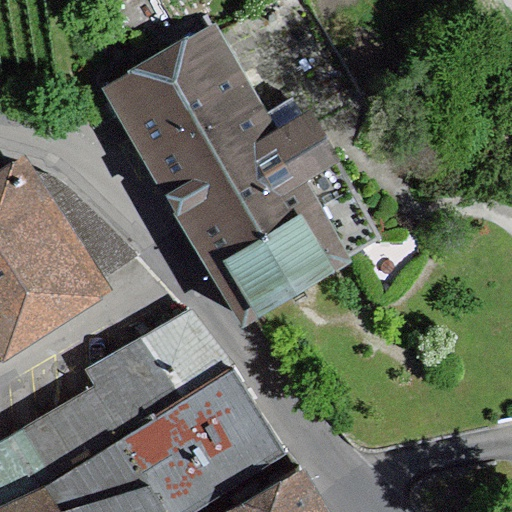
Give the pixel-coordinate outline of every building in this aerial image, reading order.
[(212,27),(107,87),(175,203),(305,126),(290,101),(265,116),(212,27)] [(314,141),(305,126),(175,203),(244,319),(377,236),(321,136),(314,141)] [(132,251),(55,178),(20,166),(0,179),(0,344),(96,282),(93,278),(132,251)] [(0,501),(120,436),(234,365),(190,312),(118,354),(127,371),(0,445),(0,501)] [(120,436),(166,511),(188,511),(287,451),(234,365),(120,436)] [(166,511),(120,436),(0,501),(0,511),(166,511)] [(325,511),(299,465),(225,509),(225,511),(325,511)]
